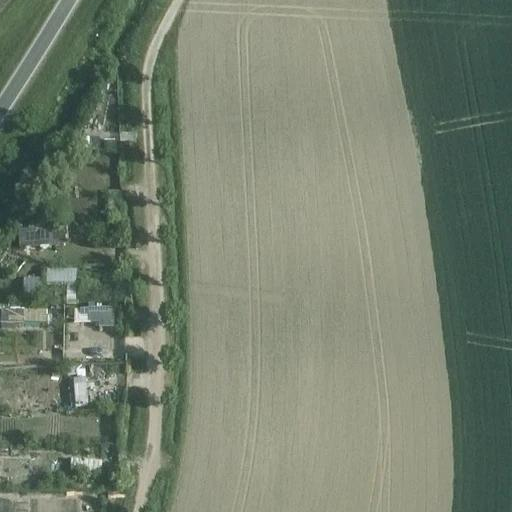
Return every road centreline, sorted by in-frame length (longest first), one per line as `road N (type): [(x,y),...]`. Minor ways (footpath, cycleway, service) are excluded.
road 1 (unclassified): [(176,0),(149,53),(146,85),(157,311),(150,461),(139,511)]
road 2 (motorway): [(0,113),(74,0)]
